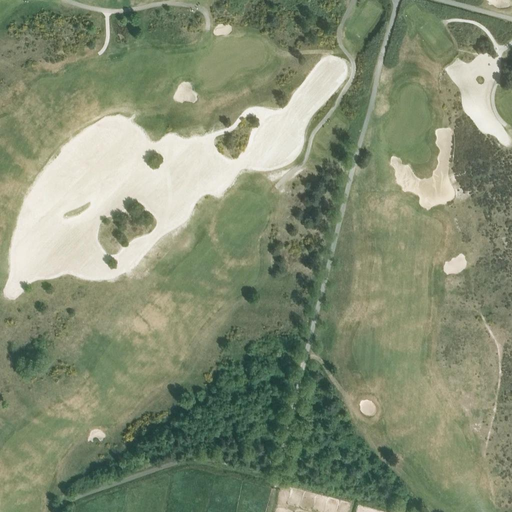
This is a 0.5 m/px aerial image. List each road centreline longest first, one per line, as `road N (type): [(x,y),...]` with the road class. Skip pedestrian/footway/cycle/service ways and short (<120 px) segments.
road 1 (track): [(396,0),(283,448),(258,466),(184,459),(69,499),(56,511)]
road 2 (track): [(66,0),(116,11),(156,3),(199,7),(207,29)]
